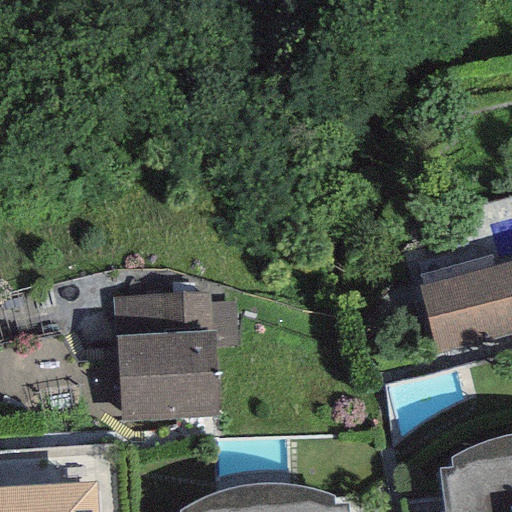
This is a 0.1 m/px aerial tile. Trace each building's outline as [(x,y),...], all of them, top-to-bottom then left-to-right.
[(511,263),(419,287),(436,353),(511,333),(511,263)] [(208,292),(110,297),(112,336),(116,335),(120,424),(219,419),(214,333),(210,333),(208,292)] [(511,511),(511,433),(511,434),(495,437),(486,439),(474,444),(462,449),(450,457),(450,467),(439,470),(443,511),(511,511)] [(0,511),(97,511),(96,480),(0,486),(0,511)] [(348,511),(348,506),(336,507),(335,498),(328,495),(313,491),(300,486),(286,484),(267,484),(253,484),(239,485),(223,489),(210,495),(197,500),(188,505),(180,511),(348,511)]
